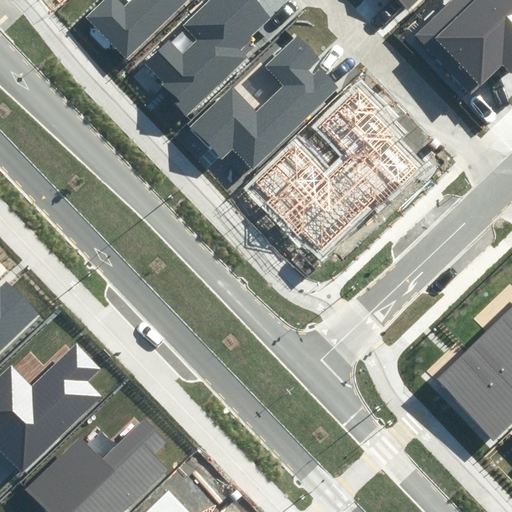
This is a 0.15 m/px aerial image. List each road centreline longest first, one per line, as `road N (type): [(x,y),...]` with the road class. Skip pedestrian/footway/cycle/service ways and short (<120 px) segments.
road 1 (secondary): [(345,511),(0,137)]
road 2 (secondary): [(0,51),(307,371)]
road 3 (residential): [(307,371),(503,183)]
road 4 (residential): [(503,183),(322,0)]
road 5 (secondary): [(307,371),(439,511)]
